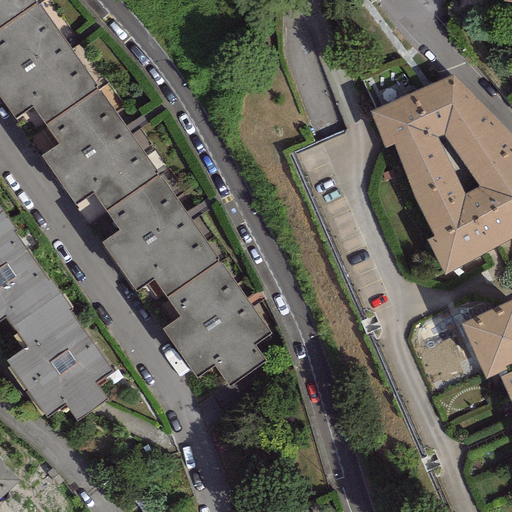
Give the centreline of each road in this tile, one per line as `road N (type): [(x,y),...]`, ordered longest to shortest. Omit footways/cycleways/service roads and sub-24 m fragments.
road 1 (unclassified): [(99,0),(163,71),(258,233),(361,511)]
road 2 (residential): [(0,149),(188,431),(220,511)]
road 3 (residential): [(0,405),(113,511)]
road 4 (residential): [(511,135),(416,26)]
